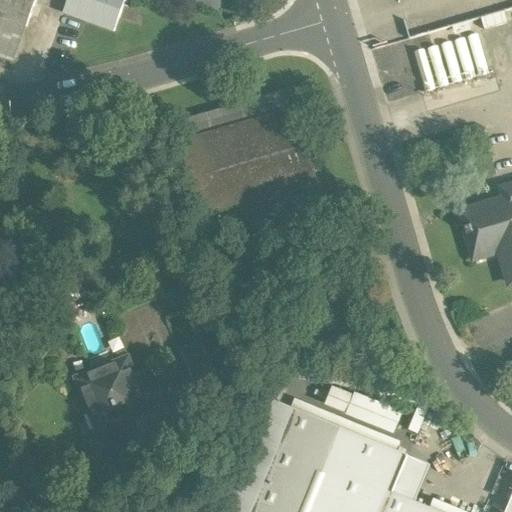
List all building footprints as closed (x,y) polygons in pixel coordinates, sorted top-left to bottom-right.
[(0,0),(0,57),(12,62),(25,27),(26,28),(36,0),(0,0)] [(68,0),(63,14),(114,32),(125,0),(68,0)] [(191,0),(191,3),(216,11),(219,0),(191,0)] [(413,55),(426,91),(469,77),(464,62),(472,60),(459,23),(447,28),(453,42),(439,47),(439,46),(413,55)] [(377,52),(389,100),(410,94),(404,72),(389,76),(383,50),(377,52)] [(290,91),(173,124),(207,240),(324,206),(290,91)] [(511,185),(500,189),(506,208),(495,211),(493,203),(459,213),(464,230),(462,231),(463,235),(465,234),(473,261),(475,261),(473,253),(498,246),(510,285),(511,284),(511,185)] [(126,361),(90,376),(96,391),(84,396),(97,429),(146,410),(126,361)] [(176,402),(142,416),(152,441),(185,427),(176,402)] [(511,511),(511,508),(510,511),(433,511),(392,495),(407,458),(271,403),(226,511),(511,511)] [(380,408),(372,429),(387,435),(395,414),(380,408)]
